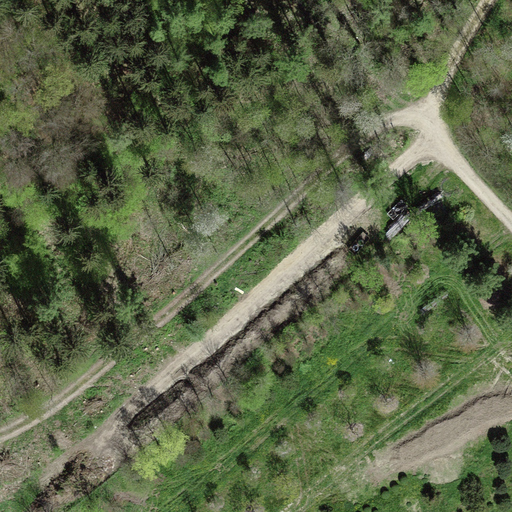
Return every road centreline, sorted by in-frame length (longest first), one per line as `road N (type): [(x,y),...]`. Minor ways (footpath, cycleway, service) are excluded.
road 1 (track): [(430,124),(391,123),(367,134),(71,391),(0,431)]
road 2 (track): [(482,0),(442,71),(430,124),(511,215)]
